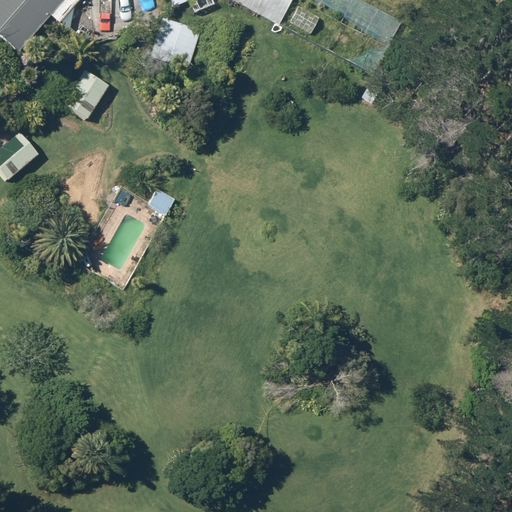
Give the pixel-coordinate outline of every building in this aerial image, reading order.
[(0,0),(0,42),(13,54),(47,15),(54,21),(72,0),(0,0)] [(208,0),(166,0),(170,8),(184,1),(190,14),(211,6),(208,0)] [(354,0),(228,0),(227,3),(369,76),(397,22),(354,0)] [(161,19),(146,59),(183,72),(197,32),(161,19)] [(213,22),(195,60),(216,70),(234,32),(213,22)] [(110,87),(84,72),(61,109),(87,124),(110,87)] [(369,84),(359,98),(370,105),(379,91),(369,84)] [(41,155),(19,132),(0,149),(0,179),(7,187),(41,155)] [(176,199),(155,187),(143,207),(164,219),(176,199)]
